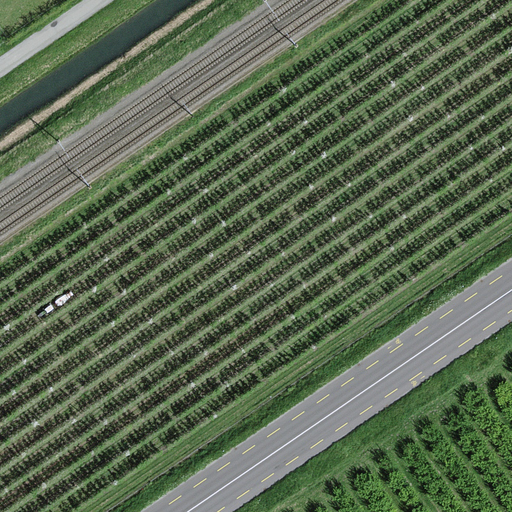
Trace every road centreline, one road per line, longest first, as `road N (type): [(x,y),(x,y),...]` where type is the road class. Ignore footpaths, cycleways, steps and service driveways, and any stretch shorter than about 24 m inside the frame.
road 1 (primary): [(511,274),(166,511)]
road 2 (primary): [(203,511),(511,300)]
